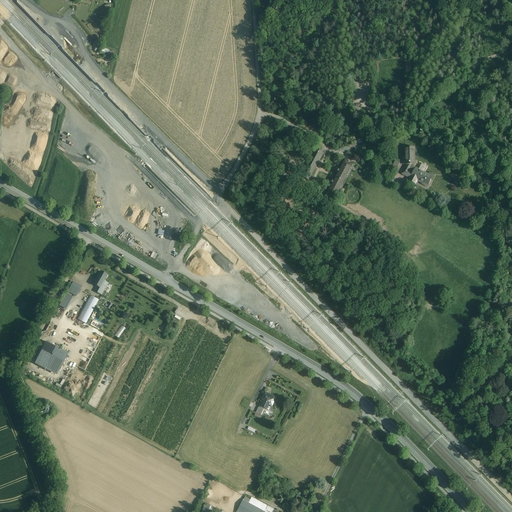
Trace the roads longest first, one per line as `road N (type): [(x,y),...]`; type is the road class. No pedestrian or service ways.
road 1 (residential): [(217,195),(511,498)]
road 2 (secondary): [(472,511),(363,400),(165,279)]
road 3 (residential): [(217,195),(259,117),(253,0)]
road 4 (secondary): [(165,279),(0,183)]
